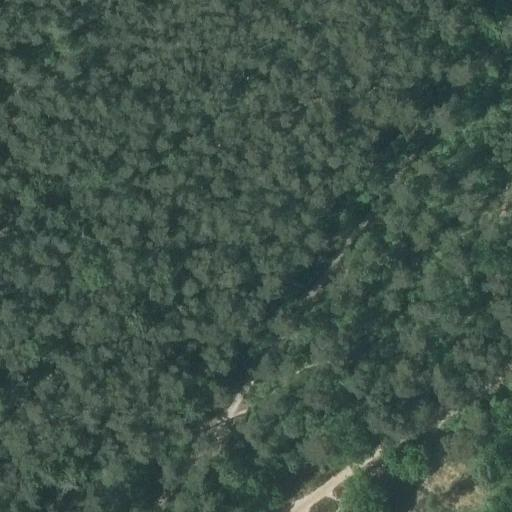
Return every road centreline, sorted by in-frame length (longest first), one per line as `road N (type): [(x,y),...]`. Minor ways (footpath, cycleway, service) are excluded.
road 1 (unknown): [(496,0),(216,423)]
road 2 (track): [(289,511),(383,456),(511,361)]
